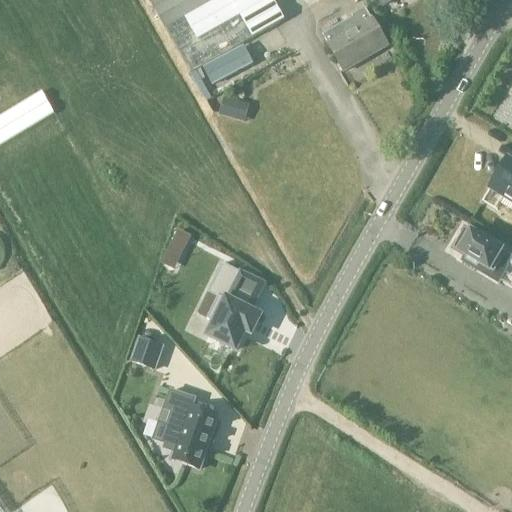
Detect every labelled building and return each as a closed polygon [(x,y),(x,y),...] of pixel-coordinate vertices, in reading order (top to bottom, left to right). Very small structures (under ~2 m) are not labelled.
[(272,0),(148,0),(191,75),(285,21),(272,0)] [(290,0),(298,14),(322,0),(290,0)] [(323,36),(327,44),(343,72),(387,47),(365,9),(351,17),(352,19),(323,36)] [(249,106),(224,100),(220,116),(245,122),(249,106)] [(511,164),(507,161),(490,188),(511,201),(511,164)] [(477,269),(478,268),(500,281),(509,265),(511,267),(511,257),(465,229),(452,250),(465,257),(463,261),(477,269)] [(198,314),(197,315),(199,316),(207,320),(215,324),(210,335),(208,338),(211,339),(233,350),(235,351),(237,348),(245,333),(249,334),(249,335),(250,335),(252,333),(258,320),(259,318),(257,316),(250,313),(257,300),(263,287),(264,285),(262,284),(242,275),(223,265),(208,294),(198,314)] [(140,340),(132,363),(154,371),(162,348),(147,342),(147,340),(143,339),(142,341),(140,340)] [(159,424),(153,441),(166,445),(164,450),(174,453),(185,457),(182,464),(199,471),(218,418),(192,409),(195,400),(171,392),(164,410),(172,412),(167,427),(159,424)]
